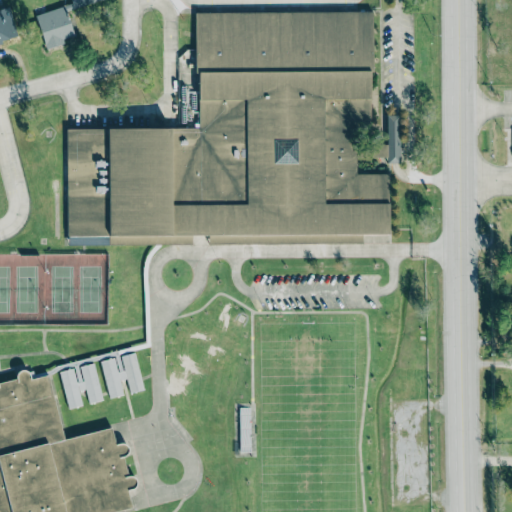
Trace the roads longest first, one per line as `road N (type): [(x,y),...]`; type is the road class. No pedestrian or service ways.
road 1 (secondary): [(468,511),(460,0)]
road 2 (residential): [(0,95),(122,58),(129,0)]
